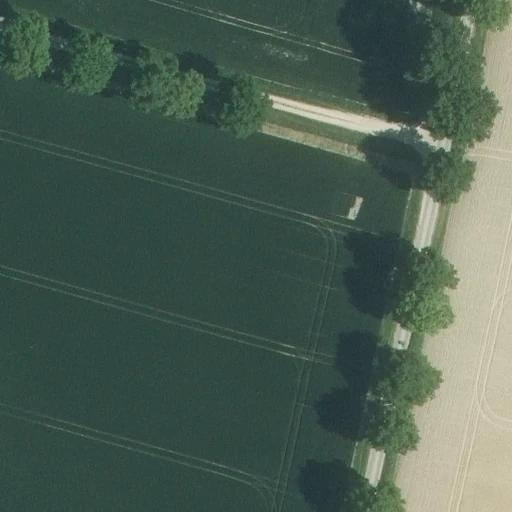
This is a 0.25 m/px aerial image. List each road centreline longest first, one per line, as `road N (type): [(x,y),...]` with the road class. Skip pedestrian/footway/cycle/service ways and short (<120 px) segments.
road 1 (unclassified): [(351,511),(452,0)]
road 2 (track): [(424,142),(0,22)]
